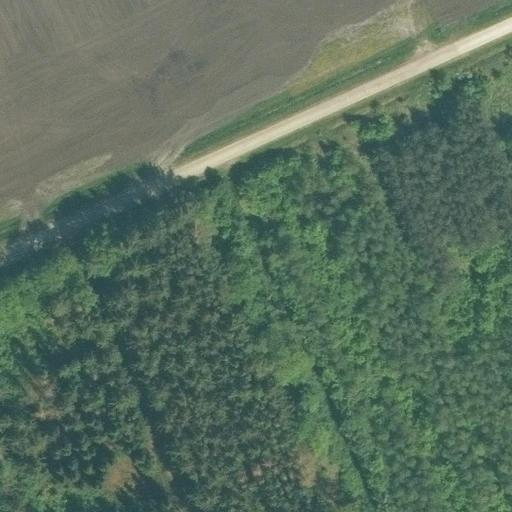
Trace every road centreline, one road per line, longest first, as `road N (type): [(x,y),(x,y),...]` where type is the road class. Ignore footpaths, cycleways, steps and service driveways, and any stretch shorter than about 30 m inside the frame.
road 1 (unclassified): [(0,256),(511,22)]
road 2 (track): [(221,155),(381,511)]
